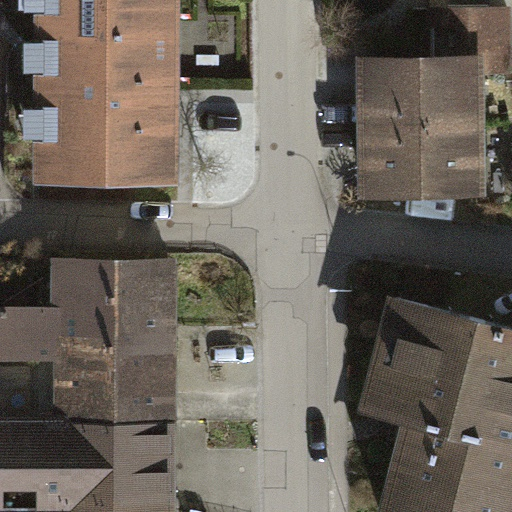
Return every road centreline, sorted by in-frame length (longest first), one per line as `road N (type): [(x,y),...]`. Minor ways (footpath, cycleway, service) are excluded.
road 1 (residential): [(293,244),(0,239)]
road 2 (residential): [(293,244),(290,511)]
road 3 (residential): [(292,0),(293,244)]
road 4 (residential): [(511,259),(293,244)]
